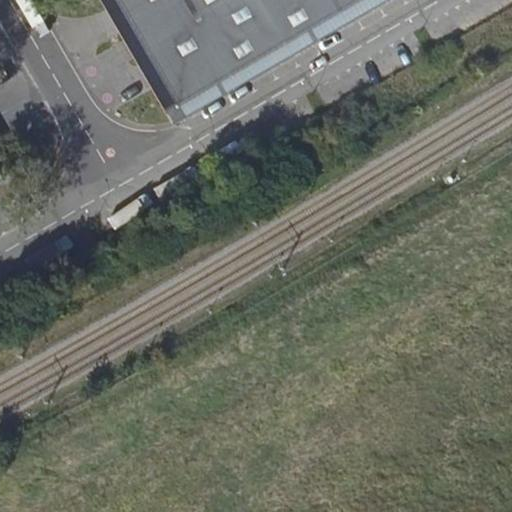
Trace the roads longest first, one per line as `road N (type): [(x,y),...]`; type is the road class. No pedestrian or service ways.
road 1 (unclassified): [(441,0),(116,188)]
road 2 (unclassified): [(116,188),(6,0)]
road 3 (unclassified): [(116,188),(0,256)]
